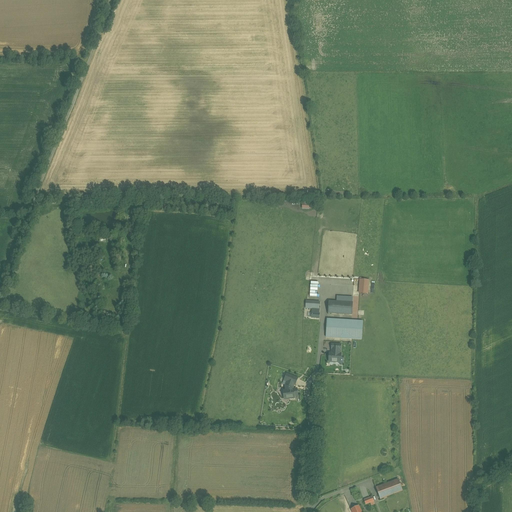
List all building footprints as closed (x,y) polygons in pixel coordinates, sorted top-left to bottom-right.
[(369,280),(362,280),(362,278),(360,278),(359,293),(368,293),(369,280)] [(353,303),(329,301),(329,313),(352,315),(353,303)] [(363,321),(327,319),(326,337),(362,339),(363,321)] [(337,345),(333,344),(330,343),(330,351),(329,362),(340,362),(341,344),(337,344),(337,345)] [(298,379),(287,374),(285,380),(287,382),(293,384),(295,385),(298,379)] [(293,384),(287,382),(286,386),(286,391),(284,391),(284,397),(290,397),(290,398),(295,398),(294,396),(298,395),(297,389),(292,390),(292,387),(293,384)] [(398,479),(376,488),(380,499),(403,491),(398,479)]
